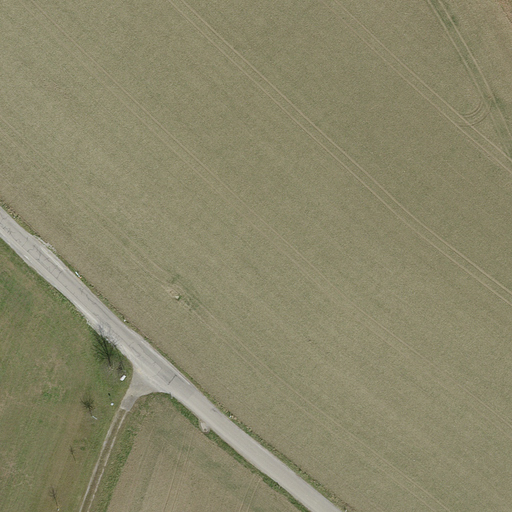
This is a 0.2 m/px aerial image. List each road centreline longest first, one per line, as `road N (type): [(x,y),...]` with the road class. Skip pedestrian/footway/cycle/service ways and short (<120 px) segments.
road 1 (unclassified): [(0,210),(152,364),(337,511)]
road 2 (track): [(152,364),(126,409),(88,511)]
